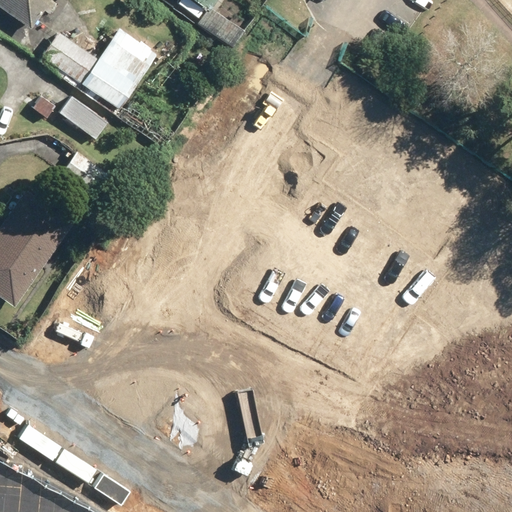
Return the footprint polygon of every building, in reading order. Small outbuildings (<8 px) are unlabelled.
[(0,0),(0,6),(29,27),(42,10),(46,13),(54,2),(50,0),(0,0)] [(195,0),(209,9),(215,0),(195,0)] [(98,59),(56,31),(39,55),(116,107),(154,52),(125,33),(117,44),(111,40),(98,59)] [(107,121),(70,94),(57,111),(94,139),(107,121)] [(54,107),(40,96),(31,108),(45,118),(54,107)] [(438,147),(371,100),(360,116),(427,163),(438,147)] [(130,101),(117,117),(156,149),(169,132),(130,101)] [(327,132),(290,107),(243,177),(279,202),(327,132)] [(102,169),(75,151),(61,171),(88,190),(102,169)] [(454,184),(458,182),(462,180),(465,176),(467,172),(467,167),(465,163),(462,159),(458,157),(454,156),(449,156),(445,158),(441,161),(439,165),(439,170),(439,174),(442,178),(445,181),(449,183),(454,184)] [(71,222),(24,189),(0,222),(0,296),(13,306),(71,222)] [(398,511),(405,489),(372,480),(363,511),(398,511)]
